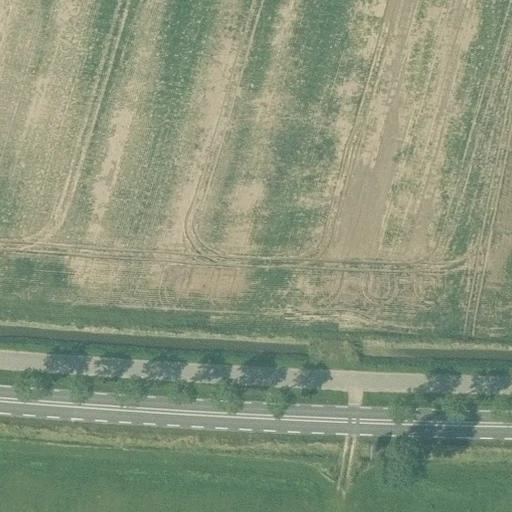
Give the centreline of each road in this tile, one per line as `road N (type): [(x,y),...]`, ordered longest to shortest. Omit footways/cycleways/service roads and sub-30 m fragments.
road 1 (unclassified): [(511,386),(0,354)]
road 2 (primary): [(511,426),(0,405)]
